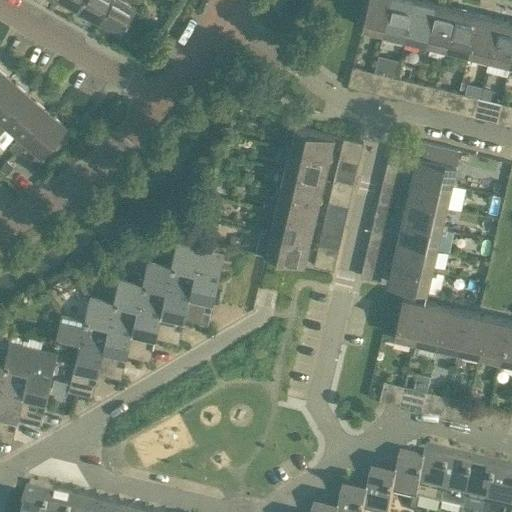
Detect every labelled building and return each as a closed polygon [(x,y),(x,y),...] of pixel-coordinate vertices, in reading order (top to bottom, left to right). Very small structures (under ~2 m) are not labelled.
[(99,17),(108,0),(80,0),(78,5),(99,17)] [(108,0),(99,17),(122,30),(138,0),(108,0)] [(377,34),(382,36),(390,0),(367,0),(361,25),(378,29),(377,34)] [(405,35),(413,0),(390,0),(382,36),(387,37),(388,31),(405,35)] [(413,0),(405,35),(421,39),(420,45),(424,46),(435,0),(433,0),(413,0)] [(429,47),(430,41),(447,45),(457,6),(435,0),(424,46),(429,47)] [(466,56),(478,11),(457,6),(447,45),(464,49),(462,55),(466,56)] [(472,51),(490,56),(499,16),(478,11),(466,56),(471,57),(472,51)] [(490,56),(506,60),(505,66),(510,67),(511,57),(511,18),(499,16),(490,56)] [(363,68),(353,65),(348,84),(358,87),(363,68)] [(0,86),(9,77),(0,69),(0,86)] [(390,95),(394,75),(385,73),(381,92),(390,95)] [(394,75),(390,95),(400,97),(405,78),(394,75)] [(0,125),(28,94),(9,77),(0,86),(0,125)] [(432,105),(437,86),(427,83),(423,103),(432,105)] [(437,86),(432,105),(442,108),(447,88),(437,86)] [(484,118),(489,99),(491,90),(483,88),(480,96),(479,96),(475,116),(484,118)] [(17,136),(9,146),(12,149),(47,110),(28,94),(0,125),(0,132),(5,127),(16,136),(17,136)] [(475,116),(479,96),(470,94),(465,113),(475,116)] [(66,127),(47,110),(12,149),(16,152),(25,143),(37,153),(28,163),(35,169),(44,159),(41,156),(66,127)] [(295,124),(291,142),(286,141),(286,144),(330,154),(335,133),(295,124)] [(341,145),(361,149),(363,139),(344,135),(341,145)] [(460,147),(420,137),(412,174),(456,184),(457,181),(452,179),(460,147)] [(285,167),(325,176),(330,154),(286,144),(284,150),(288,151),(285,167)] [(390,146),(388,156),(407,161),(410,151),(390,146)] [(0,168),(6,174),(13,167),(6,161),(0,167),(0,168)] [(285,167),(280,185),(276,184),(275,187),(320,197),(325,176),(285,167)] [(334,178),(353,183),(356,172),(336,168),(334,178)] [(407,195),(447,204),(450,189),(455,190),(456,184),(412,174),(407,195)] [(353,183),(334,178),(332,187),(351,192),(353,183)] [(380,189),(400,193),(402,184),(383,179),(380,189)] [(275,209),(315,218),(320,197),(275,187),(274,192),(279,193),(275,209)] [(400,193),(380,189),(378,199),(397,203),(400,193)] [(402,216),(447,226),(448,223),(443,222),(447,204),(407,195),(402,216)] [(275,209),(271,227),(266,226),(266,229),(310,239),(315,218),(275,209)] [(324,220),(344,224),(346,215),(327,210),(324,220)] [(397,237),(437,246),(440,230),(446,232),(447,226),(402,216),(397,237)] [(344,224),(324,220),(322,230),(341,234),(344,224)] [(370,231),(390,235),(392,226),(373,221),(370,231)] [(310,239),(266,229),(260,227),(255,249),(305,260),(310,239)] [(390,235),(370,231),(368,241),(388,245),(390,235)] [(437,268),(438,264),(433,263),(437,246),(397,237),(392,258),(437,268)] [(196,270),(186,313),(185,318),(208,323),(211,309),(204,308),(208,293),(215,294),(225,251),(177,240),(172,264),(196,270)] [(315,262),(334,267),(336,257),(317,252),(315,262)] [(167,287),(156,331),(155,336),(179,341),(182,328),(176,326),(180,312),(186,313),(196,270),(172,264),(149,258),(143,281),(167,287)] [(436,273),(437,268),(392,258),(387,279),(427,289),(431,272),(436,273)] [(382,268),(363,263),(361,273),(380,278),(382,268)] [(167,287),(143,281),(120,276),(114,300),(138,306),(127,353),(150,359),(153,345),(148,344),(151,330),(156,331),(167,287)] [(411,337),(416,338),(425,298),(403,293),(394,333),(411,337)] [(109,324),(99,367),(98,371),(121,377),(124,364),(118,362),(122,347),(127,348),(126,353),(127,353),(138,306),(114,300),(91,295),(85,318),(109,324)] [(420,338),(437,342),(446,303),(425,298),(416,338),(420,338)] [(437,342),(458,347),(467,308),(446,303),(437,342)] [(458,347),(479,352),(488,312),(467,308),(458,347)] [(479,352),(501,357),(510,317),(488,312),(479,352)] [(80,342),(72,377),(70,386),(69,389),(93,395),(96,382),(90,380),(93,365),(99,367),(109,324),(85,318),(62,313),(57,337),(80,342)] [(511,317),(510,317),(501,357),(511,359),(511,317)] [(10,340),(5,364),(29,370),(17,418),(41,423),(44,410),(38,408),(42,393),(48,394),(58,352),(10,340)] [(0,438),(11,441),(14,427),(8,426),(12,411),(18,413),(17,418),(29,370),(5,364),(0,362),(0,438)] [(69,382),(54,378),(51,390),(66,393),(69,382)] [(392,381),(383,379),(379,399),(387,401),(392,381)] [(414,407),(422,409),(426,390),(419,388),(414,407)] [(429,411),(434,392),(426,390),(422,409),(429,411)] [(456,418),(464,420),(469,400),(461,398),(456,418)] [(472,421),(477,402),(469,400),(464,420),(472,421)] [(499,428),(506,430),(511,410),(504,409),(499,428)] [(441,506),(455,447),(452,460),(439,457),(436,443),(431,442),(426,466),(418,501),(441,506)] [(475,466),(463,463),(460,448),(455,447),(441,506),(461,511),(460,511),(464,511),(465,509),(467,501),(478,453),(475,466)] [(399,474),(397,484),(394,496),(412,500),(410,508),(416,509),(418,501),(426,466),(414,463),(411,449),(405,448),(401,466),(397,467),(399,474)] [(499,471),(486,468),(483,454),(478,453),(467,501),(487,506),(485,511),(489,511),(502,458),(499,471)] [(511,511),(511,474),(509,474),(506,459),(502,458),(489,511),(511,511)] [(376,467),(373,479),(372,484),(368,486),(369,494),(367,503),(368,503),(365,511),(390,511),(394,496),(397,484),(385,481),(380,468),(376,467)] [(51,499),(39,496),(36,482),(30,480),(22,511),(48,511),(54,486),(51,499)] [(347,484),(344,497),(342,503),(339,504),(340,511),(365,511),(368,503),(367,503),(355,500),(352,485),(347,484)] [(54,486),(48,511),(72,511),(74,505),(62,502),(62,501),(59,488),(54,486)] [(78,492),(74,505),(72,511),(97,511),(98,510),(85,507),(81,493),(78,492)] [(101,498),(98,510),(97,511),(108,511),(105,499),(101,498)] [(325,511),(323,503),(318,502),(315,511),(325,511)] [(125,503),(122,511),(130,511),(129,505),(125,503)]
